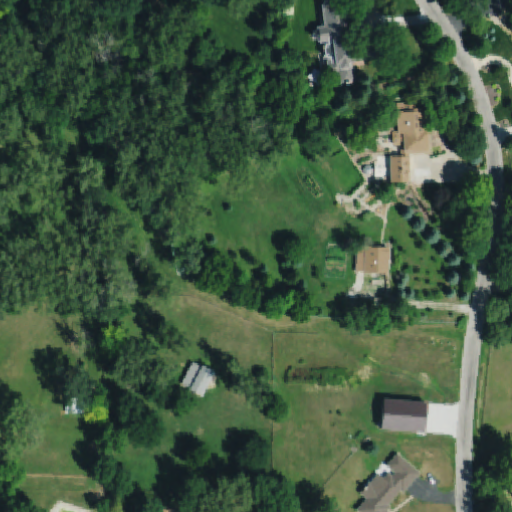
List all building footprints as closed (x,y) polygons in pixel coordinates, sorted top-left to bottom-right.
[(315,39),(314,39),(312,39),(312,38),(311,38),(310,37),(310,36),(310,35),(310,34),(310,33),(311,32),(311,31),(312,31),(313,31),(314,30),(314,27),(322,26),(318,4),(321,4),(320,0),(338,0),(339,1),(343,1),(343,5),(347,5),(349,18),(345,19),(347,27),(350,26),(352,35),(347,36),(348,44),(378,40),(381,58),(352,62),(354,82),(336,84),(335,73),(326,74),(324,56),(322,57),(320,46),(321,46),(321,44),(324,44),(324,41),(316,42),(315,39)] [(395,103),(395,112),(394,112),(394,132),(391,132),(391,145),(399,145),(399,156),(388,156),(377,157),(378,161),(374,161),(374,176),(387,176),(387,183),(408,183),(407,154),(430,154),(430,126),(425,126),(424,108),(415,108),(415,103),(395,103)] [(355,247),(354,272),(362,272),(362,274),(387,274),(388,248),(355,247)] [(192,361),(181,383),(187,386),(186,388),(202,396),(215,371),(199,363),(198,364),(192,361)] [(66,396),(66,412),(95,413),(95,396),(66,396)] [(381,397),(378,427),(422,431),(425,401),(381,397)] [(404,459),(390,474),(387,471),(382,477),(377,472),(368,482),(367,481),(358,492),(365,497),(355,509),(358,511),(389,511),(386,510),(389,506),(387,504),(399,489),(402,492),(419,472),(404,459)] [(511,479),(503,485),(511,495),(511,479)]
